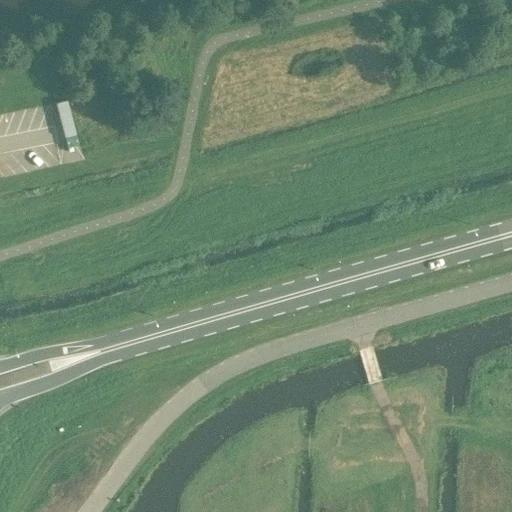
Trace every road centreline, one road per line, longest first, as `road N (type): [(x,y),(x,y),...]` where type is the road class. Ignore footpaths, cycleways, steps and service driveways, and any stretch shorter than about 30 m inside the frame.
road 1 (unclassified): [(511,278),(239,358),(162,412),(86,511)]
road 2 (primary): [(113,348),(511,235)]
road 3 (track): [(359,323),(380,432),(504,434),(500,511)]
road 4 (primary): [(0,401),(113,348)]
